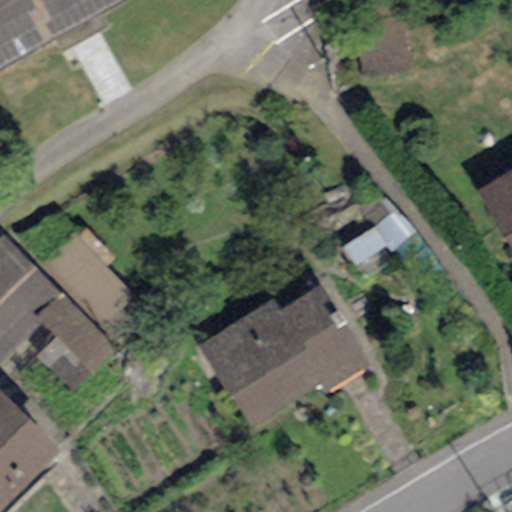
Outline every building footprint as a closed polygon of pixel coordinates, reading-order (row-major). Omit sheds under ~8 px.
[(0,0),(0,77),(143,0),(0,0)] [(511,186),(491,198),(511,233),(511,186)] [(86,238),(57,266),(117,327),(145,300),(86,238)] [(99,355),(107,346),(1,247),(0,248),(0,368),(40,326),(57,342),(38,362),(75,397),(107,362),(99,355)] [(213,349),(252,420),(360,361),(326,299),(280,325),(274,316),(213,349)] [(0,505),(52,455),(0,402),(0,505)]
